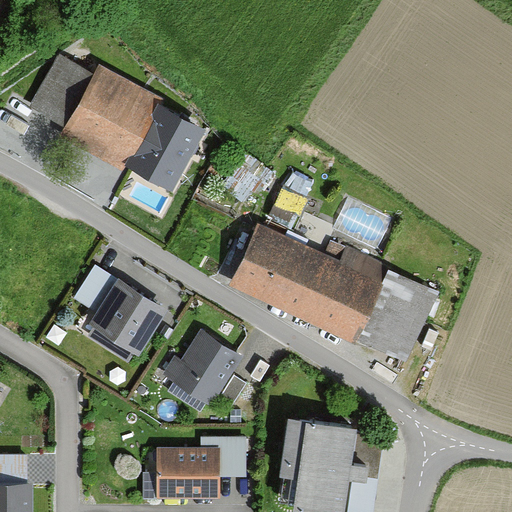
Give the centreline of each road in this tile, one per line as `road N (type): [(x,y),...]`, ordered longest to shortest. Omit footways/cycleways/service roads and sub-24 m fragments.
road 1 (unclassified): [(0,161),(429,428)]
road 2 (residential): [(0,341),(68,382),(68,511)]
